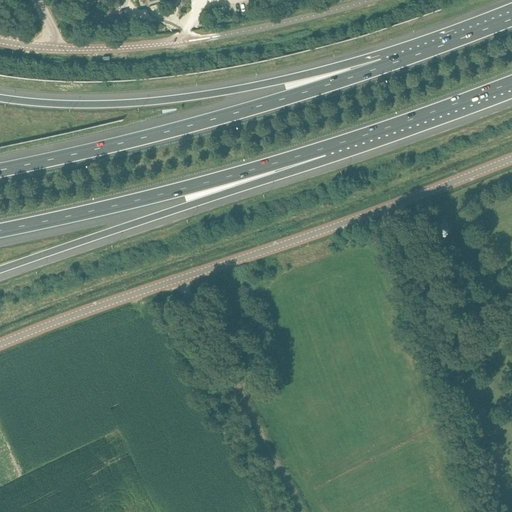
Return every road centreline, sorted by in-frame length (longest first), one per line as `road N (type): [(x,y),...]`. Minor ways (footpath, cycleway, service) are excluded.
road 1 (motorway): [(0,271),(304,167),(375,133)]
road 2 (motorway): [(0,230),(375,133)]
road 3 (motorway): [(368,71),(177,129),(0,170)]
road 4 (motorway): [(368,71),(132,103),(0,97)]
road 5 (unclassified): [(511,158),(179,279)]
road 6 (unclassified): [(179,279),(299,511)]
road 7 (unclassified): [(179,279),(0,344)]
road 8 (motorway): [(511,17),(368,71)]
road 9 (motorway): [(375,133),(511,82)]
road 10 (unclassified): [(45,48),(185,41)]
